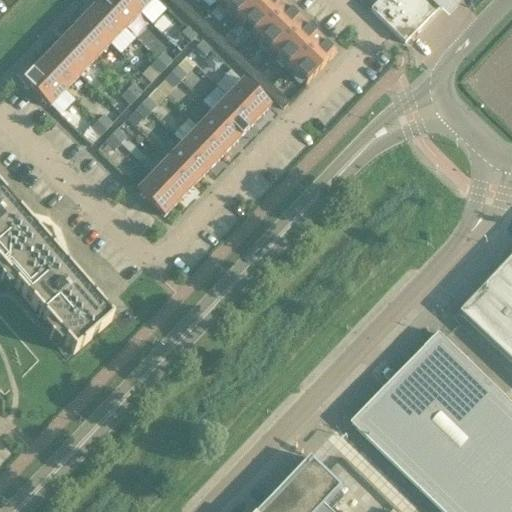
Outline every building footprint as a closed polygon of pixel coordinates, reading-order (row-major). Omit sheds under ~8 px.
[(124,30),(139,15),(123,0),(100,0),(97,4),(124,30)] [(123,0),(139,15),(153,0),(123,0)] [(166,0),(178,10),(183,4),(179,0),(166,0)] [(219,0),(217,3),(220,6),(221,5),(224,9),(223,9),(226,12),(227,11),(234,18),(233,18),(234,20),(253,0),(219,0)] [(252,36),(280,7),(279,6),(278,7),(271,0),(253,0),(234,20),(237,22),(238,22),(241,25),(241,26),(243,28),(244,28),(251,35),(250,35),(252,36)] [(436,0),(381,0),(370,12),(405,45),(442,6),(436,0)] [(427,0),(442,14),(447,19),(465,0),(427,0)] [(109,46),(124,30),(97,4),(82,20),(109,46)] [(183,4),(178,10),(184,16),(189,10),(183,4)] [(269,53),(297,24),(296,23),(288,16),(289,16),(286,13),(285,14),(282,10),(283,10),(280,7),(252,36),(254,39),(255,38),(259,42),(258,42),(261,45),(261,44),(268,51),(268,52),(269,53)] [(184,16),(195,27),(201,21),(189,10),(184,16)] [(94,62),(109,46),(82,20),(67,36),(94,62)] [(201,21),(195,27),(201,33),(207,26),(201,21)] [(287,70),(315,41),(313,39),(313,40),(306,33),(306,32),(304,30),(303,30),(300,27),(297,24),(269,53),(272,56),(272,55),(276,58),(275,59),(278,61),(286,68),(285,68),(287,70)] [(201,33),(212,43),(218,37),(207,26),(201,33)] [(190,45),(196,38),(187,29),(180,36),(190,45)] [(79,77),(94,62),(67,36),(52,51),(79,77)] [(218,37),(212,43),(218,49),(224,43),(218,37)] [(315,41),(287,70),(289,72),(290,72),(293,75),(295,78),(296,77),(303,84),(303,85),(305,87),(309,83),(308,82),(311,79),(312,79),(315,76),(315,75),(317,73),(318,73),(325,66),(324,65),(327,63),(333,58),(331,56),(330,56),(323,50),(323,49),(321,46),(320,47),(317,44),(317,43),(315,41)] [(204,58),(211,51),(201,43),(195,49),(204,58)] [(224,43),(218,49),(229,60),(235,53),(224,43)] [(37,67),(64,93),(79,77),(52,51),(37,67)] [(229,60),(235,65),(241,59),(235,53),(229,60)] [(166,70),(172,63),(162,55),(156,61),(166,70)] [(235,65),(246,76),(252,70),(241,59),(235,65)] [(156,61),(150,68),(159,77),(166,70),(156,61)] [(64,93),(37,67),(21,83),(49,109),(64,93)] [(177,68),(171,75),(180,84),(186,77),(177,68)] [(252,70),(246,76),(252,82),(258,76),(252,70)] [(173,90),(180,84),(171,75),(164,82),(173,90)] [(252,82),(264,93),(269,86),(258,76),(252,82)] [(226,98),(254,125),(269,108),(242,82),(226,98)] [(133,86),(126,92),(135,101),(142,95),(133,86)] [(269,86),(264,93),(270,98),(276,92),(269,86)] [(129,108),(135,101),(126,92),(120,99),(129,108)] [(276,92),(270,98),(282,110),(288,104),(276,92)] [(211,114),(239,140),(254,125),(226,98),(211,114)] [(147,100),(141,106),(150,115),(156,109),(147,100)] [(144,122),(150,115),(141,106),(134,113),(144,122)] [(239,140),(211,114),(196,129),(224,156),(239,140)] [(106,132),(112,126),(103,117),(97,124),(106,132)] [(97,124),(90,130),(99,139),(106,132),(97,124)] [(181,145),(209,171),(224,156),(196,129),(181,145)] [(117,131),(111,137),(120,146),(126,139),(117,131)] [(120,146),(111,137),(104,144),(114,153),(120,146)] [(166,161),(194,187),(209,171),(181,145),(166,161)] [(194,187),(166,161),(151,176),(179,203),(194,187)] [(179,203),(151,176),(136,193),(163,219),(179,203)] [(0,273),(5,279),(44,246),(14,212),(19,208),(8,196),(3,200),(0,196),(0,273)] [(73,280),(44,246),(5,279),(72,356),(110,323),(84,292),(89,288),(78,276),(73,280)] [(511,362),(511,262),(462,315),(511,362)] [(511,511),(511,405),(440,336),(352,426),(440,511),(511,511)] [(316,463),(313,460),(263,511),(330,511),(326,508),(344,490),(316,463)]
